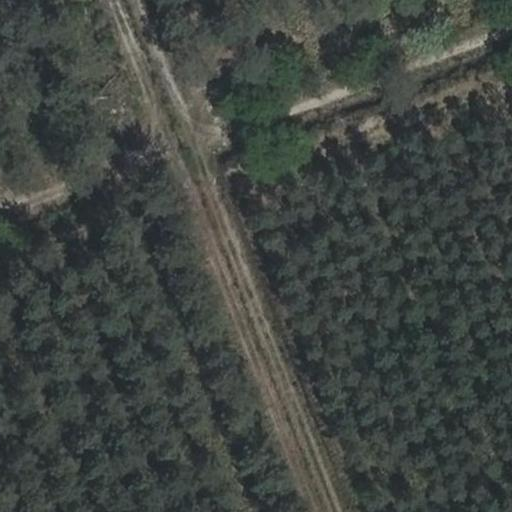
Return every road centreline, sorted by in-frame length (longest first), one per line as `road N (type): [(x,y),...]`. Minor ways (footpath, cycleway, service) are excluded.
road 1 (track): [(341,511),(142,0)]
road 2 (track): [(511,24),(0,211)]
